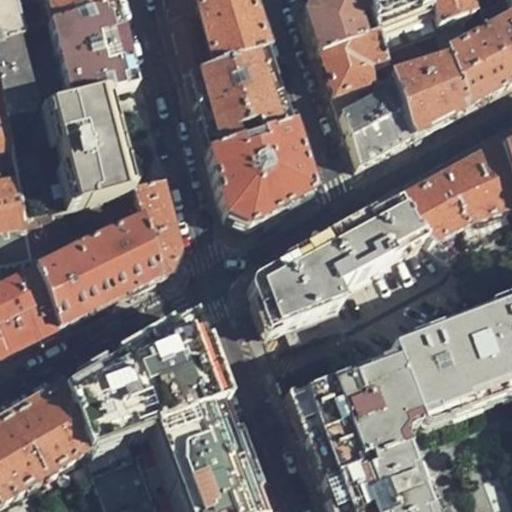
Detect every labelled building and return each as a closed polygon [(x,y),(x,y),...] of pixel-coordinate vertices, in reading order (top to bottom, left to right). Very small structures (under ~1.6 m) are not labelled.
[(10,0),(0,0),(0,45),(17,40),(21,40),(10,0)] [(42,0),(52,31),(112,12),(108,0),(42,0)] [(161,0),(184,83),(261,57),(244,8),(241,0),(161,0)] [(371,41),(357,0),(335,0),(330,2),(305,13),(301,19),(315,62),(371,41)] [(357,0),(371,41),(376,58),(416,42),(432,35),(423,8),(420,0),(357,0)] [(511,0),(442,0),(423,8),(432,35),(442,64),(460,117),(511,87),(511,0)] [(102,101),(134,94),(122,49),(112,12),(52,31),(46,33),(66,111),(91,104),(85,87),(98,85),(102,101)] [(442,64),(432,35),(416,42),(424,70),(442,64)] [(33,107),(17,40),(0,45),(0,112),(3,125),(30,119),(33,107)] [(371,41),(315,62),(327,94),(330,104),(357,95),(367,91),(361,76),(380,69),(376,58),(371,41)] [(205,160),(285,129),(272,91),(261,57),(184,83),(205,160)] [(437,129),(460,117),(442,64),(424,70),(385,84),(405,146),(437,129)] [(362,107),(336,122),(354,174),(382,159),(405,146),(385,84),(370,90),(375,101),(362,107)] [(330,104),(336,122),(362,107),(357,95),(330,104)] [(59,217),(125,201),(112,145),(102,101),(91,104),(66,111),(30,119),(3,125),(8,153),(18,203),(23,226),(59,217)] [(0,154),(8,153),(3,125),(0,112),(0,154)] [(300,172),(285,129),(205,160),(222,226),(248,235),(278,218),(310,200),(300,172)] [(511,223),(511,151),(496,159),(511,223)] [(0,206),(18,203),(8,153),(0,154),(0,206)] [(511,240),(511,223),(496,159),(446,186),(395,214),(408,245),(426,256),(457,239),(465,257),(511,240)] [(169,218),(160,188),(130,198),(138,224),(157,284),(169,278),(179,255),(169,218)] [(0,268),(30,263),(23,226),(18,203),(0,206),(0,268)] [(408,245),(395,214),(367,228),(368,233),(318,260),(257,292),(252,307),(269,352),(287,344),(292,358),(344,337),(332,305),(426,256),(408,245)] [(30,263),(33,276),(78,254),(59,217),(23,226),(30,263)] [(117,304),(157,284),(138,224),(78,254),(33,276),(56,335),(117,304)] [(509,285),(511,283),(511,272),(511,275),(477,287),(488,294),(509,285)] [(34,346),(56,335),(33,276),(0,291),(0,363),(11,358),(34,346)] [(511,283),(509,285),(511,293),(511,310),(434,340),(435,344),(404,355),(402,352),(385,359),(389,367),(415,429),(429,423),(431,429),(463,417),(461,412),(510,393),(511,397),(511,283)] [(129,361),(58,402),(81,465),(98,511),(258,511),(216,403),(194,344),(174,336),(129,361)] [(395,437),(414,429),(415,429),(389,367),(285,405),(299,446),(315,488),(401,460),(404,459),(395,437)] [(9,430),(0,435),(0,511),(4,511),(81,465),(58,402),(9,430)] [(420,511),(401,460),(315,488),(322,511),(420,511)]
